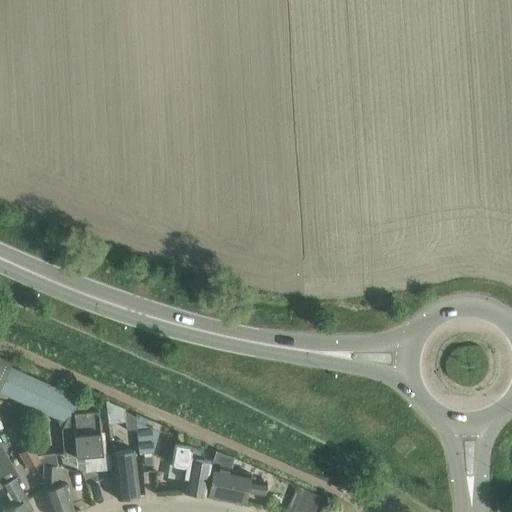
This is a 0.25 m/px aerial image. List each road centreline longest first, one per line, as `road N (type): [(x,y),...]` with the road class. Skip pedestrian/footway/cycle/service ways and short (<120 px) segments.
road 1 (secondary): [(317,352),(113,306),(0,261)]
road 2 (secondary): [(511,323),(481,305),(460,304),(421,324),(410,343)]
